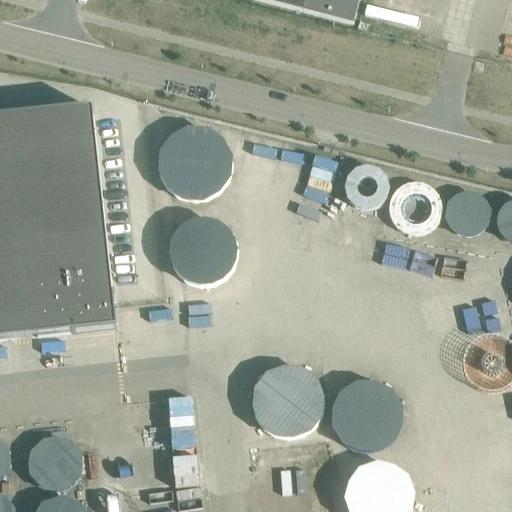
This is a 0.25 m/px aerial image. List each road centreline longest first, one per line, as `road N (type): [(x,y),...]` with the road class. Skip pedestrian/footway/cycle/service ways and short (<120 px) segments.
road 1 (tertiary): [(0,37),(511,160)]
road 2 (unknown): [(129,70),(116,111),(0,94)]
